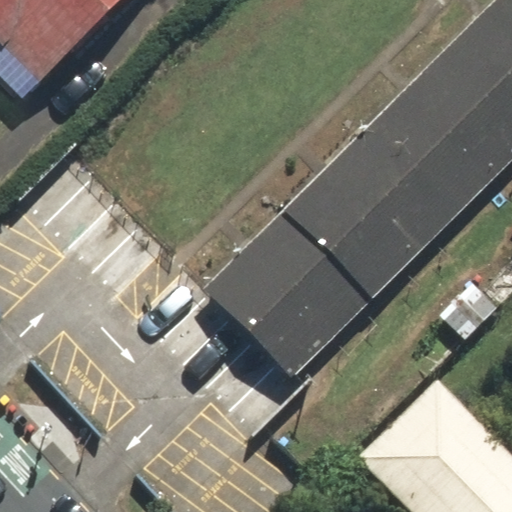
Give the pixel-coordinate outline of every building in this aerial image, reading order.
[(117,0),(0,0),(0,80),(17,98),(117,0)] [(511,0),(488,0),(200,295),(178,274),(124,329),(243,444),(511,168),(511,0)] [(163,242),(92,174),(36,234),(107,301),(163,242)] [(465,281),(425,320),(454,349),(494,309),(465,281)] [(511,511),(511,479),(420,388),(339,469),(381,511),(511,511)] [(252,460),(224,487),(248,511),(288,511),(296,504),(252,460)]
